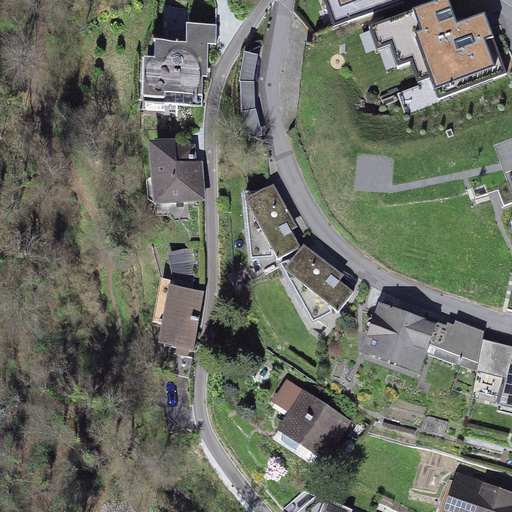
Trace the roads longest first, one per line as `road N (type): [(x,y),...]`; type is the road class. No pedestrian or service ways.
road 1 (track): [(192,511),(142,461),(107,245),(40,112),(37,0)]
road 2 (residential): [(274,0),(222,72),(212,122),(214,412),(232,472),(267,511)]
road 3 (residential): [(284,0),(269,82),(277,134),(310,210),(352,261),(432,303),(511,323)]
